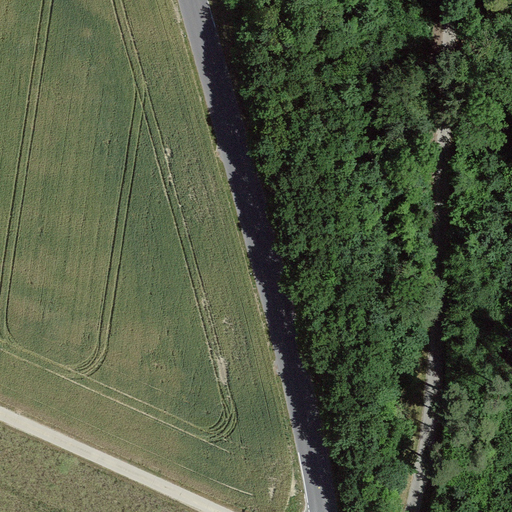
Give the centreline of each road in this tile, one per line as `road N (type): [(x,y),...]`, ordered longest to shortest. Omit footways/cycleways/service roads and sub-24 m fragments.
road 1 (tertiary): [(318,511),(268,287),(189,0)]
road 2 (track): [(493,0),(460,109),(447,330),(409,511)]
road 3 (unclassified): [(0,425),(190,511)]
